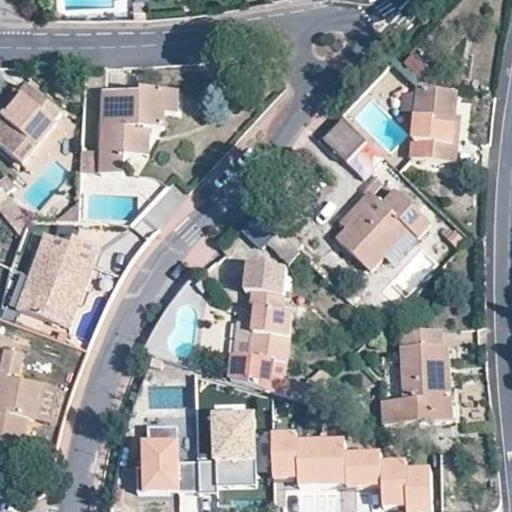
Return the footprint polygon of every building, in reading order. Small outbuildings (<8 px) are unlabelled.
[(142,1),(132,2),(132,12),(142,11),(142,1)] [(30,82),(18,96),(24,101),(0,125),(0,149),(24,170),(60,130),(56,127),(68,113),(30,82)] [(0,125),(24,101),(18,96),(14,93),(0,108),(0,125)] [(419,96),(416,122),(412,162),(456,166),(458,141),(453,140),(455,119),(457,96),(419,93),(419,96)] [(102,157),(82,157),(80,178),(124,179),(125,159),(141,160),(141,134),(151,134),(164,134),(165,119),(178,119),(179,96),(142,95),(143,98),(105,97),(102,157)] [(399,120),(416,122),(419,96),(401,100),(399,120)] [(348,166),(367,146),(342,122),(322,141),(348,166)] [(67,136),(60,130),(24,170),(31,177),(67,136)] [(151,161),(151,134),(141,134),(141,160),(151,161)] [(168,189),(144,216),(159,229),(183,202),(168,189)] [(372,197),(361,208),(368,214),(348,234),(339,244),(371,276),(386,261),(393,269),(432,229),(397,195),(384,208),(372,197)] [(28,224),(9,200),(0,207),(0,213),(22,241),(28,224)] [(368,214),(361,208),(342,227),(348,234),(368,214)] [(301,258),(308,265),(315,258),(293,237),(285,243),(301,258)] [(18,313),(60,331),(83,268),(92,271),(100,253),(74,242),(72,249),(47,239),(18,313)] [(83,268),(60,331),(69,335),(92,271),(83,268)] [(285,302),(288,276),(288,274),(275,272),(248,269),(245,297),(254,298),(285,302)] [(287,367),(293,317),(285,316),(283,316),(285,302),(254,298),(253,312),(258,312),(257,329),(252,328),(248,360),(234,358),(231,383),(271,395),(277,365),(287,367)] [(248,360),(252,328),(237,327),(234,358),(248,360)] [(384,405),(385,429),(453,425),(451,402),(443,403),(444,394),(451,394),(448,353),(440,353),(440,334),(402,336),(406,403),(384,405)] [(6,355),(0,378),(0,459),(21,465),(30,422),(51,428),(59,392),(19,383),(23,358),(6,355)] [(271,395),(286,397),(290,384),(286,383),(287,367),(277,365),(271,395)] [(325,393),(334,383),(326,376),(316,385),(325,393)] [(300,402),(314,406),(324,394),(325,393),(316,385),(312,382),(305,389),(300,402)] [(300,402),(305,389),(290,384),(286,397),(300,402)] [(324,394),(314,406),(321,408),(357,421),(362,407),(324,394)] [(199,466),(200,498),(208,498),(219,498),(218,468),(259,467),(257,420),(216,422),(217,466),(199,466)] [(307,441),(277,443),(279,484),(299,484),(299,489),(383,490),(383,510),(408,511),(407,511),(434,511),(434,475),(416,474),(415,466),(391,465),(391,460),(358,460),(355,447),(308,448),(307,441)] [(178,449),(145,449),(145,501),(178,501),(178,449)]
